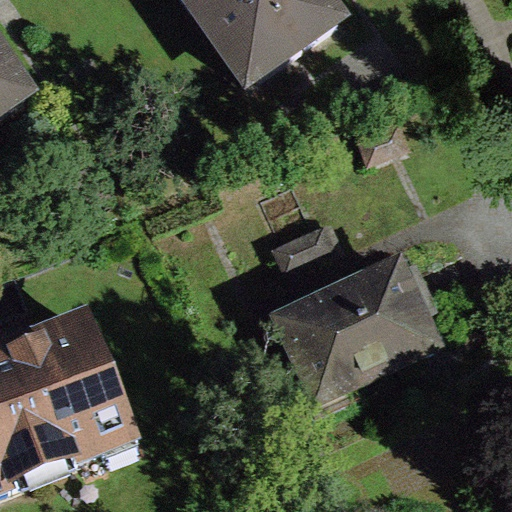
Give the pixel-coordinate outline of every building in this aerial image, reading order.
[(175,0),(249,103),(354,29),(334,0),(175,0)] [(0,128),(40,101),(0,45),(0,128)] [(327,233),(273,256),(285,284),(339,261),(327,233)] [(398,260),(270,322),(320,425),(448,363),(398,260)] [(0,351),(0,508),(142,450),(86,316),(0,351)]
